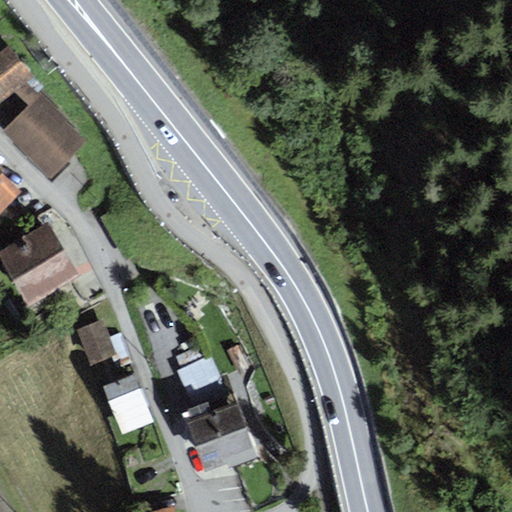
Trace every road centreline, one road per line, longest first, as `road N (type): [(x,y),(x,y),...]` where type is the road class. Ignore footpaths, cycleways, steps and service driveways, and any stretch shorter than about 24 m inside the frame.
road 1 (unclassified): [(21,0),(115,119),(158,203),(239,272),(280,341),(312,452),(287,511)]
road 2 (primary): [(368,511),(332,364),(306,301),(74,0)]
road 3 (residential): [(0,145),(79,220),(98,253),(199,511)]
